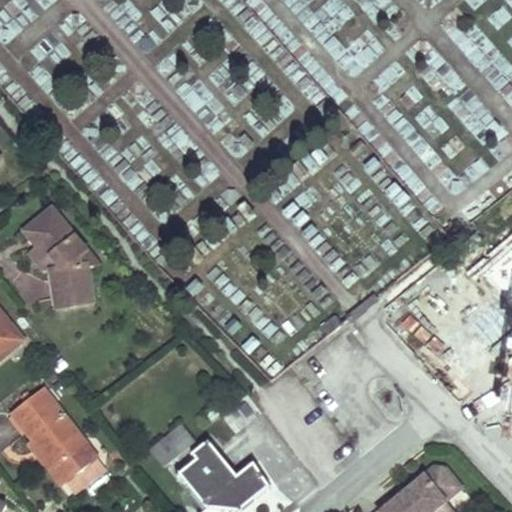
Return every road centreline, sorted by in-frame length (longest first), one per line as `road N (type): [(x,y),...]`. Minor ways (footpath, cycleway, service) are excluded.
road 1 (residential): [(511,483),(444,409),(319,511)]
road 2 (unknown): [(474,442),(507,407),(496,369),(511,342)]
